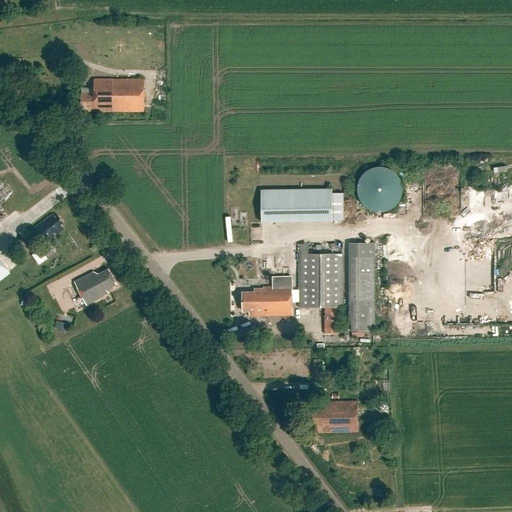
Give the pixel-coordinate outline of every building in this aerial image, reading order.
[(93,80),(93,95),(80,95),(80,111),(92,111),(92,113),(143,113),(142,80),(93,80)] [(358,186),(358,190),(358,193),(358,196),(360,199),(361,202),(363,205),(366,207),(368,209),(371,211),(374,212),(378,213),(381,213),(384,213),(388,212),(391,211),(394,209),(396,207),(398,204),(400,202),(402,199),(403,196),(403,192),(404,189),(403,186),(402,182),(401,179),(399,176),(397,174),(394,172),(391,170),(388,168),(385,168),(382,167),(378,167),(375,168),(372,169),(369,170),(366,172),(364,174),(362,177),(360,180),(359,183),(358,186)] [(332,190),(262,191),(262,223),(333,222),(332,192),(332,190)] [(61,226),(64,224),(59,217),(57,219),(54,215),(28,234),(33,240),(37,237),(44,246),(65,231),(61,226)] [(263,246),(263,234),(252,234),(252,246),(263,246)] [(338,240),(309,241),(309,244),(298,245),(299,308),(323,307),(323,335),(337,335),(337,307),(342,307),(341,243),(338,243),(338,240)] [(375,244),(349,244),(349,323),(351,323),(351,333),(375,333),(375,244)] [(0,262),(0,279),(8,274),(0,262)] [(106,290),(116,284),(108,269),(98,274),(94,272),(74,282),(86,305),(104,296),(103,293),(107,291),(106,290)] [(292,316),(291,287),(291,278),(273,278),(274,287),(263,288),(263,290),(254,291),(254,294),(242,294),(243,312),(249,312),(249,317),(292,316)] [(320,409),(308,409),(308,428),(317,428),(317,434),(357,433),(357,403),(326,403),(326,405),(320,405),(320,409)]
